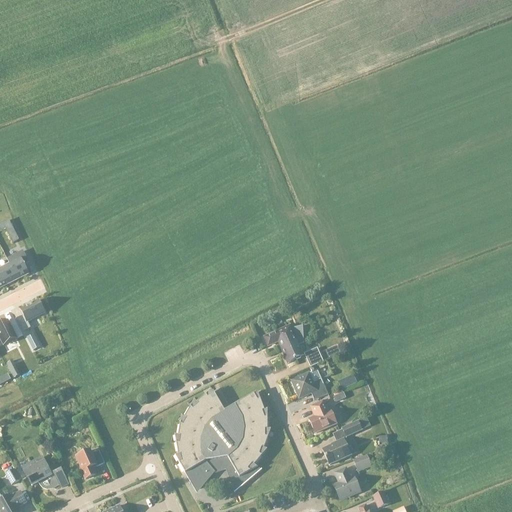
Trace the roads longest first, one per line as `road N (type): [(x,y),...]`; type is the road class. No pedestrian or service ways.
road 1 (residential): [(154,467),(131,417),(256,352)]
road 2 (residential): [(314,502),(316,487),(256,352)]
